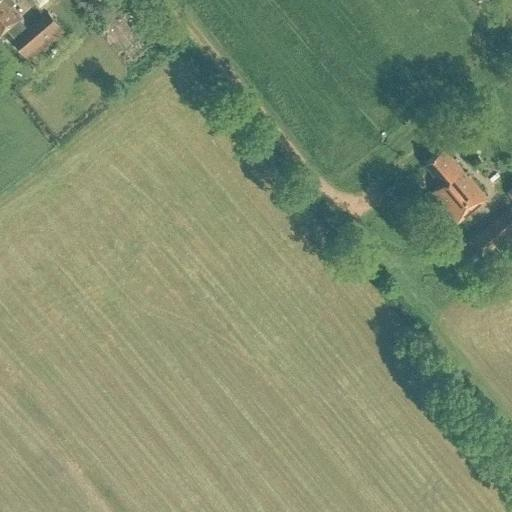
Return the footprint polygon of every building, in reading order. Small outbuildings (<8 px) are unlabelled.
[(14,0),(0,0),(0,36),(8,30),(16,40),(14,41),(29,60),(64,31),(49,12),(29,29),(21,20),(23,18),(12,4),(16,1),(14,0)] [(434,191),(458,221),(487,197),(469,175),(468,176),(445,147),(426,163),(443,184),(434,191)] [(477,155),(469,162),(474,168),(482,161),(477,155)] [(511,246),(511,211),(510,209),(508,206),(468,240),(480,255),(493,244),(502,255),(511,246)] [(478,256),(467,243),(448,259),(459,272),(478,256)]
